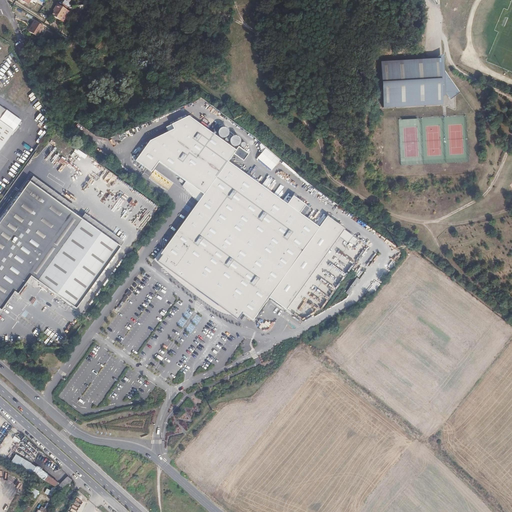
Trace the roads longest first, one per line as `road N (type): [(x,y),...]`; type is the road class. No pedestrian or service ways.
road 1 (unknown): [(511,321),(457,276),(422,222),(366,201),(326,173),(296,112)]
road 2 (unclassified): [(217,511),(154,455),(84,437),(0,366)]
road 3 (secondary): [(137,511),(0,388)]
road 4 (secondary): [(0,401),(123,511)]
road 5 (unknown): [(511,141),(490,188),(438,221),(422,222)]
